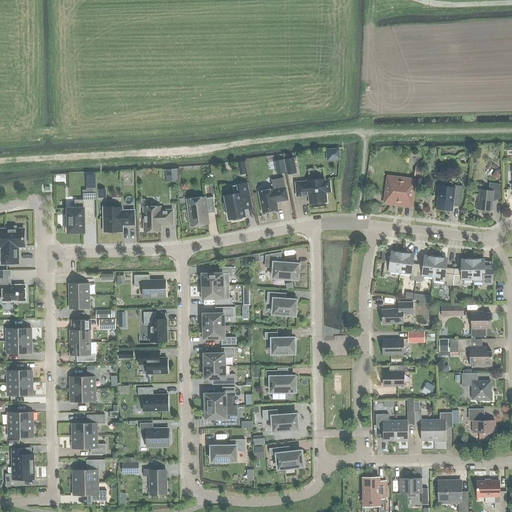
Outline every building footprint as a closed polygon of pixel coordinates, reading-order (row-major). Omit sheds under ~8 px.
[(473,150),(466,149),(465,156),(472,157),(473,150)] [(285,159),(288,174),(296,173),(294,158),(285,159)] [(240,175),(247,174),(245,161),(237,163),(240,175)] [(423,167),(415,167),(414,177),(422,178),(423,167)] [(273,189),(259,192),(263,213),(277,210),(276,202),(288,200),(283,178),(271,180),(273,189)] [(386,196),(389,200),(402,202),(402,205),(410,206),(413,181),(392,178),(392,181),(388,184),(386,196)] [(308,180),(308,182),(296,183),(297,196),(309,194),(310,204),(326,202),(325,192),(329,191),(328,181),(324,182),(323,179),(308,180)] [(86,181),(86,191),(96,191),(96,180),(86,181)] [(234,194),(224,196),(226,203),(223,204),(225,212),(228,212),(229,219),(233,219),(233,220),(242,219),(241,217),(245,216),(243,209),(251,207),(246,183),(232,186),(234,194)] [(500,198),(500,184),(489,183),(488,191),(480,190),(479,197),(477,197),(475,209),(480,209),(485,215),(492,209),(491,208),(492,197),(500,198)] [(454,187),(436,185),(435,194),(438,195),(437,209),(451,211),(452,205),(460,206),(462,186),(454,185),(454,187)] [(191,226),(208,224),(206,213),(215,212),(213,197),(204,198),(204,197),(187,199),(191,226)] [(68,209),(68,233),(84,232),(84,225),(94,225),(93,200),(77,200),(77,208),(68,209)] [(173,225),(173,210),(159,210),(159,206),(144,207),(145,231),(160,231),(160,224),(164,224),(164,225),(173,225)] [(121,211),(121,207),(104,207),(105,232),(121,231),(121,224),(126,224),(126,225),(134,225),(134,210),(121,211)] [(1,264),(18,264),(18,252),(17,252),(17,247),(24,247),(24,229),(16,229),(16,226),(8,227),(8,229),(0,229),(0,247),(2,247),(2,252),(1,252),(1,264)] [(282,263),(280,263),(281,253),(282,253),(282,252),(265,255),(265,256),(266,255),(265,266),(274,267),(273,277),(298,279),(299,265),(301,265),(301,264),(287,263),(282,262),(282,263)] [(389,271),(400,272),(402,253),(391,252),(390,261),(384,260),(383,272),(389,273),(389,271)] [(402,253),(400,272),(410,274),(410,276),(411,276),(416,277),(418,264),(412,263),(413,255),(402,253)] [(418,264),(416,277),(416,281),(422,282),(423,275),(433,276),(435,258),(425,256),(423,265),(418,264)] [(435,258),(433,276),(433,280),(446,282),(446,285),(453,286),(453,281),(454,269),(445,268),(446,259),(435,258)] [(473,279),(473,260),(461,260),(462,269),(454,269),(453,281),(462,281),(462,279),(473,279)] [(473,260),(473,279),(473,282),(483,282),(483,284),(490,284),(490,268),(484,268),(484,260),(473,260)] [(201,279),(201,286),(229,286),(228,277),(232,277),(232,267),(219,267),(220,273),(200,274),(200,275),(202,275),(202,279),(201,279)] [(125,284),(125,275),(116,275),(116,284),(125,284)] [(143,296),(166,296),(165,281),(149,281),(149,275),(134,275),(134,287),(143,287),(143,296)] [(25,301),(25,285),(8,285),(8,277),(0,277),(0,286),(2,286),(3,301),(25,301)] [(69,296),(89,296),(89,283),(69,284),(69,296)] [(229,298),(229,286),(201,286),(201,294),(203,294),(203,298),(201,298),(201,299),(223,298),(224,305),(232,304),(232,298),(229,298)] [(273,314),(295,315),(296,301),(298,301),(298,300),(285,299),(280,299),(280,293),(267,292),(267,304),(273,304),(273,314)] [(69,309),(89,308),(89,296),(69,296),(69,309)] [(382,310),(382,324),(403,324),(402,314),(412,314),(412,302),(398,302),(398,309),(382,310)] [(452,316),(452,305),(441,306),(441,316),(452,316)] [(202,319),(202,326),(224,326),(223,317),(233,317),(233,307),(220,307),(220,313),(201,314),(201,315),(203,315),(203,319),(202,319)] [(156,312),(143,312),(144,325),(150,325),(150,342),(167,342),(166,319),(156,319),(156,312)] [(478,313),(478,312),(466,312),(466,317),(468,318),(471,318),(471,328),(472,337),(485,337),(485,328),(491,328),(491,313),(478,313)] [(115,320),(99,320),(99,328),(115,328),(115,320)] [(224,337),(224,326),(202,326),(202,334),(204,334),(204,338),(202,338),(202,339),(221,338),(221,345),(236,345),(236,337),(224,337)] [(31,328),(6,328),(6,341),(31,340),(31,328)] [(70,343),(90,342),(90,330),(70,330),(70,343)] [(296,339),(296,338),(283,338),(278,338),(277,332),(265,332),(265,339),(272,339),(272,354),(294,353),(294,339),(296,339)] [(408,333),(408,343),(424,342),(424,332),(408,333)] [(448,352),(448,339),(439,339),(439,352),(448,352)] [(450,352),(457,352),(470,352),(470,366),(483,366),(483,367),(491,367),(491,351),(484,351),(484,347),(486,347),(486,346),(471,347),(471,339),(450,340),(450,352)] [(31,340),(6,341),(7,353),(31,353),(31,340)] [(403,355),(403,340),(382,340),(383,355),(403,355)] [(90,342),(70,343),(70,355),(82,355),(83,361),(95,361),(95,355),(90,355),(90,342)] [(234,347),(221,347),(221,353),(202,354),(202,355),(204,355),(204,359),(203,359),(203,366),(224,366),(224,357),(234,357),(234,347)] [(139,352),(139,359),(139,364),(147,364),(147,374),(167,373),(167,358),(159,358),(159,351),(139,352)] [(389,366),(389,372),(383,372),(383,386),(404,385),(404,372),(407,372),(407,365),(389,366)] [(225,375),(224,366),(203,366),(203,374),(205,374),(205,378),(203,378),(203,379),(222,378),(222,385),(235,384),(235,374),(225,375)] [(260,368),(252,368),(252,377),(261,377),(260,368)] [(7,370),(7,383),(32,382),(32,370),(7,370)] [(295,391),(295,377),(297,377),(297,376),(283,376),(278,376),(278,370),(266,371),(266,377),(270,377),(270,392),(295,391)] [(477,381),(477,373),(461,373),(461,386),(472,386),(472,400),(483,400),(483,401),(492,401),(492,392),(490,392),(490,381),(477,381)] [(70,377),(70,389),(95,389),(95,376),(70,377)] [(7,383),(7,395),(32,395),(32,382),(7,383)] [(435,387),(426,383),(421,392),(430,397),(435,387)] [(168,395),(153,395),(153,387),(138,388),(138,396),(143,396),(143,411),(168,411),(168,395)] [(204,399),(204,406),(225,406),(233,406),(233,397),(235,397),(235,387),(222,387),(222,393),(203,394),(203,395),(205,395),(205,399),(204,399)] [(70,402),(95,401),(95,389),(70,389),(70,402)] [(233,406),(225,406),(204,406),(204,414),(205,414),(205,418),(204,418),(204,419),(223,419),(223,426),(237,425),(237,414),(233,414),(233,406)] [(299,415),(299,414),(278,416),(277,409),(262,411),(263,420),(272,420),(273,431),(298,429),(297,415),(299,415)] [(479,432),(479,437),(479,439),(489,439),(489,432),(494,432),(494,421),(484,421),(484,409),(468,409),(468,421),(474,421),(474,432),(479,432)] [(8,412),(8,425),(33,424),(33,412),(8,412)] [(106,422),(106,412),(95,412),(96,422),(106,422)] [(433,440),(433,420),(421,420),(421,412),(414,412),(414,426),(421,426),(421,441),(433,440)] [(452,412),(445,413),(439,413),(440,420),(433,420),(433,440),(446,440),(445,425),(452,425),(452,412)] [(388,421),(388,414),(375,414),(376,427),(383,426),(383,441),(395,441),(395,421),(388,421)] [(407,420),(395,421),(395,441),(408,441),(407,420)] [(72,436),(97,435),(97,423),(72,423),(72,436)] [(152,423),(140,423),(140,430),(146,430),(146,446),(169,446),(169,442),(170,442),(170,433),(168,433),(168,429),(153,429),(152,423)] [(8,425),(8,438),(33,437),(33,424),(8,425)] [(97,435),(72,436),(72,448),(91,448),(91,454),(106,454),(106,444),(97,444),(97,435)] [(209,447),(211,447),(211,461),(220,461),(220,463),(227,463),(227,461),(236,461),(236,451),(245,451),(245,439),(230,440),(230,446),(209,446),(209,447)] [(254,447),(255,455),(264,454),(263,446),(254,447)] [(303,451),(290,452),(289,452),(285,452),(284,447),(269,449),(270,455),(276,454),(278,469),(303,466),(301,452),(303,452),(303,451)] [(12,454),(12,467),(34,466),(33,454),(24,454),(23,448),(12,448),(12,454)] [(138,472),(138,462),(122,463),(122,473),(138,472)] [(20,486),(20,479),(34,479),(34,466),(12,467),(12,474),(5,474),(5,486),(20,486)] [(151,469),(143,469),(143,476),(150,476),(150,495),(166,494),(165,470),(151,470),(151,469)] [(73,483),(98,482),(98,470),(73,470),(73,483)] [(422,479),(422,478),(399,479),(400,479),(400,493),(399,493),(399,494),(407,494),(407,496),(415,496),(414,494),(421,493),(421,504),(428,504),(428,488),(421,488),(421,479),(422,479)] [(385,511),(385,482),(373,482),(373,479),(364,479),(364,497),(362,498),(364,504),(378,504),(378,511),(385,511)] [(499,492),(499,480),(477,481),(477,488),(477,501),(484,501),(484,497),(494,496),(494,510),(500,510),(500,511),(506,511),(506,492),(499,492)] [(438,482),(439,500),(447,500),(448,502),(458,502),(458,511),(468,511),(468,495),(461,495),(461,481),(438,482)] [(98,482),(73,483),(73,495),(91,495),(92,501),(107,501),(106,491),(98,491),(98,482)]
